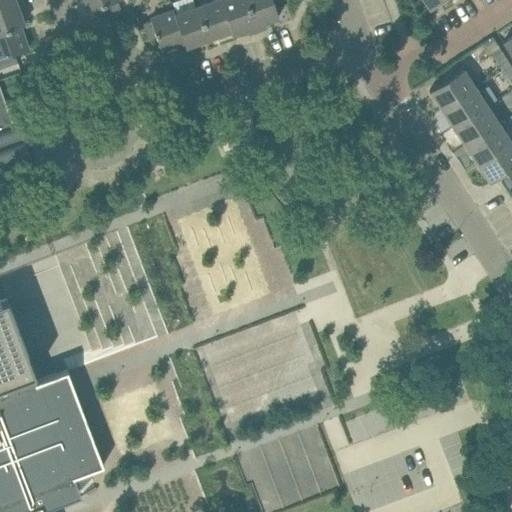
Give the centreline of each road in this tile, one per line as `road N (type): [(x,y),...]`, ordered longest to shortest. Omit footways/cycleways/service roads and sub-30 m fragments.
road 1 (residential): [(358,39),(177,101),(167,77),(69,25),(60,0)]
road 2 (residential): [(511,283),(379,78)]
road 3 (residential): [(379,78),(420,48),(444,50),(511,4)]
